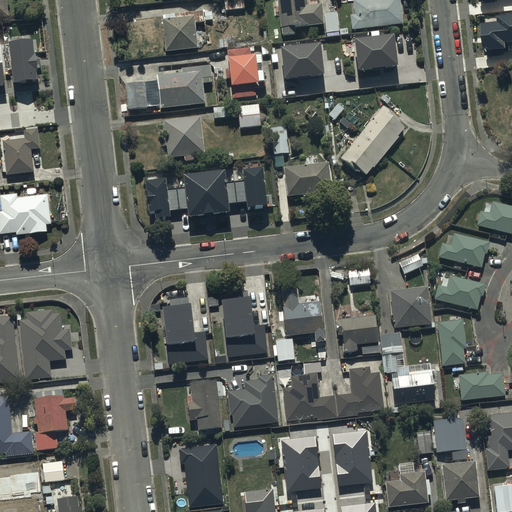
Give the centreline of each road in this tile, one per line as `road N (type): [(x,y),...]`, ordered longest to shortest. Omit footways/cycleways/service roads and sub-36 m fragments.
road 1 (residential): [(457,157),(432,203),(387,232),(107,267)]
road 2 (residential): [(76,0),(107,267)]
road 3 (residential): [(107,267),(134,511)]
road 4 (residential): [(444,0),(457,157)]
